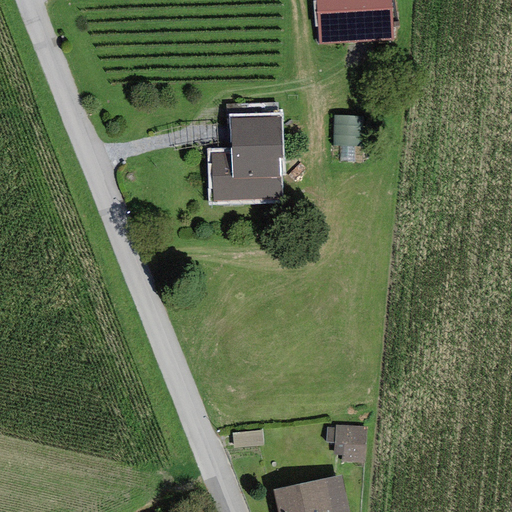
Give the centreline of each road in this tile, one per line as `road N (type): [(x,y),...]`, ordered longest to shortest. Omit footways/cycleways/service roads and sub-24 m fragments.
road 1 (unclassified): [(24,0),(226,511)]
road 2 (unknown): [(87,160),(180,138),(216,116)]
